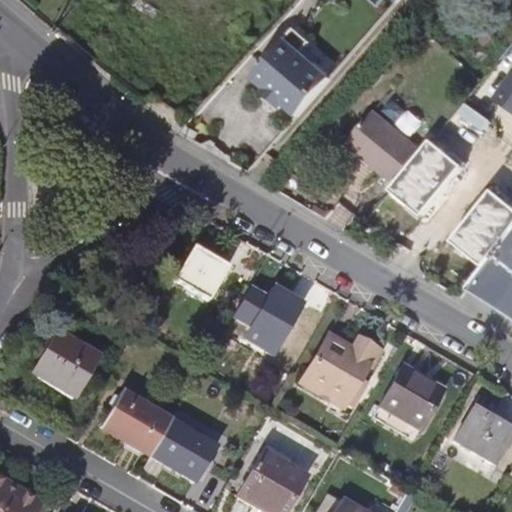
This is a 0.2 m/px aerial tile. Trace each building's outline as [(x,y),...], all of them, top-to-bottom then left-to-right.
[(281,109),(294,120),(331,79),(301,54),(308,46),(295,33),(250,83),(264,95),(261,97),(278,112),(281,109)] [(511,78),(495,100),(511,111),(511,78)] [(405,178),(432,145),(382,104),(355,138),(405,178)] [(433,143),(432,145),(405,178),(393,192),(424,219),(465,168),(433,143)] [(468,291),(511,318),(511,206),(493,191),(453,243),(486,268),(468,291)] [(207,302),(227,268),(192,248),(172,282),(207,302)] [(273,287),(249,325),(279,342),(301,304),(273,287)] [(279,342),(249,325),(243,335),(272,353),(279,342)] [(57,334),(33,375),(72,398),(97,357),(57,334)] [(352,408),(362,392),(354,388),(359,379),(368,362),(373,365),(382,349),(359,336),(350,350),(327,339),(302,381),(320,391),(317,395),(331,404),(334,400),(343,405),(344,404),(352,408)] [(402,366),(379,406),(420,431),(438,399),(412,384),(417,375),(402,366)] [(443,390),(417,375),(412,384),(438,399),(443,390)] [(354,388),(362,392),(367,383),(359,379),(354,388)] [(104,429),(150,456),(171,421),(125,394),(104,429)] [(420,431),(379,406),(373,416),(414,440),(420,431)] [(472,408),(453,441),(492,464),(511,431),(472,408)] [(171,421),(150,456),(194,482),(215,446),(171,421)] [(262,453),(236,498),(261,511),(285,511),(306,478),(262,453)] [(0,478),(0,511),(35,511),(41,503),(0,478)] [(334,511),(360,511),(341,501),(334,511)]
